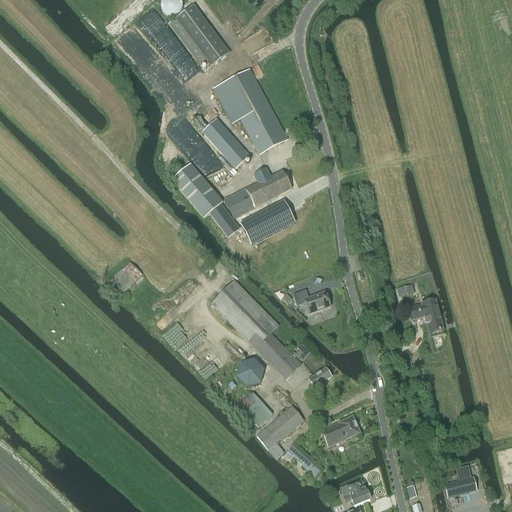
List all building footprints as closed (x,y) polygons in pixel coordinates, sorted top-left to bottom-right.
[(175,21),(168,26),(200,69),(209,62),(213,67),(229,55),(192,7),(175,21)] [(247,71),(212,90),(231,125),(231,126),(239,121),(240,121),(259,156),(286,141),(247,71)] [(250,158),(216,121),(202,134),(235,171),(250,158)] [(210,215),(210,216),(221,208),(220,207),(223,204),(190,166),(171,182),(203,221),(210,215)] [(257,185),(245,191),(254,209),(255,210),(291,191),(281,172),(270,178),(266,170),(265,170),(252,177),(257,185)] [(245,191),(223,202),(233,221),(255,210),(254,209),(245,191)] [(283,203),(240,225),(251,247),(294,225),(283,203)] [(244,239),(221,208),(210,216),(234,247),(244,239)] [(124,294),(142,276),(129,262),(110,280),(124,294)] [(211,305),(248,342),(286,382),(301,367),(297,363),(299,360),(301,362),(309,354),(301,346),(293,354),(294,356),(292,358),(270,336),(279,328),(234,282),(211,305)] [(412,286),(396,290),(399,298),(414,294),(412,286)] [(309,316),(330,308),(325,294),(308,300),(305,292),(292,297),(296,308),(305,305),(309,316)] [(292,301),(286,296),(282,301),(287,306),(292,301)] [(429,336),(442,333),(434,303),(422,306),(422,307),(410,310),(413,321),(424,319),(429,336)] [(260,384),(264,371),(255,361),(241,365),(238,377),(248,387),(260,384)] [(308,381),(314,391),(331,379),(325,370),(308,381)] [(272,416),(252,393),(239,405),(259,428),(272,416)] [(256,438),(275,461),(283,454),(276,445),(303,422),(292,408),(256,438)] [(438,424),(435,412),(428,414),(432,426),(438,424)] [(360,435),(353,419),(321,432),(328,449),(360,435)] [(458,439),(443,443),(446,452),(460,448),(458,439)] [(287,454),(284,458),(289,462),(292,458),(293,457),(288,452),(287,453),(287,454)] [(304,454),(296,462),(301,466),(309,458),(304,454)] [(444,486),(443,486),(447,500),(448,500),(476,493),(473,479),(471,479),(469,474),(468,467),(455,470),(458,482),(456,483),(444,486)] [(452,471),(443,473),(445,480),(454,478),(452,471)] [(346,488),(340,490),(343,499),(345,504),(351,502),(354,509),(370,502),(371,499),(370,496),(367,494),(366,494),(364,490),(361,491),(358,483),(346,488)] [(409,498),(414,496),(411,487),(406,488),(409,498)]
